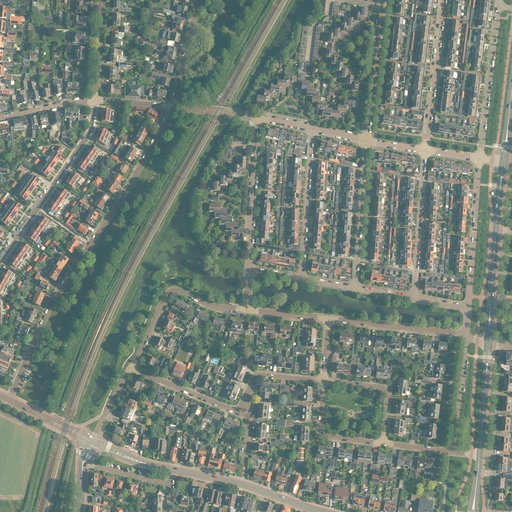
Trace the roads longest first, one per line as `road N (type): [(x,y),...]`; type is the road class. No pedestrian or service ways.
road 1 (residential): [(9,400),(52,302),(168,106)]
road 2 (residential): [(0,262),(89,132),(94,100)]
road 3 (residential): [(132,369),(167,293),(245,311)]
road 4 (residential): [(498,6),(479,158)]
road 5 (residential): [(248,267),(255,116)]
road 6 (residential): [(424,150),(442,0)]
road 7 (residential): [(479,158),(468,308)]
road 8 (residential): [(413,297),(424,150)]
road 9 (residential): [(302,276),(311,130)]
road 10 (residential): [(357,286),(366,141)]
road 11 (residential): [(328,318),(465,336)]
road 12 (residential): [(366,141),(384,4)]
road 13 (secondary): [(297,504),(171,469)]
road 14 (residential): [(384,443),(390,386),(322,380)]
road 15 (residential): [(245,416),(132,369)]
